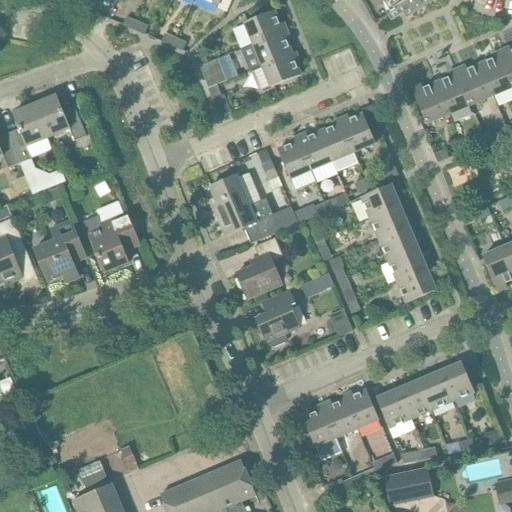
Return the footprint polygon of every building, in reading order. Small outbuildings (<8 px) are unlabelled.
[(383,0),(390,13),(387,15),(391,21),(403,13),(407,18),(434,0),(383,0)] [(87,1),(83,9),(94,14),(98,5),(87,1)] [(245,23),(254,45),(283,33),(274,12),(245,23)] [(126,17),(123,26),(134,30),(137,22),(126,17)] [(137,22),(134,30),(145,35),(148,27),(137,22)] [(254,45),(262,66),(291,54),(283,33),(254,45)] [(165,34),(161,42),(176,48),(179,40),(165,34)] [(179,40),(176,48),(183,51),(186,43),(179,40)] [(511,79),(511,51),(510,48),(500,52),(511,79)] [(492,59),(480,65),(493,96),(511,88),(511,79),(500,52),(491,56),(492,59)] [(203,53),(195,56),(200,67),(208,64),(203,53)] [(291,54),(262,66),(271,88),(300,76),(291,54)] [(200,67),(208,88),(216,85),(226,81),(217,60),(208,64),(200,67)] [(493,96),(480,65),(467,70),(466,67),(456,71),(471,106),(493,96)] [(448,78),(436,84),(449,115),(471,106),(456,71),(447,74),(448,78)] [(449,115),(436,84),(423,89),(421,85),(411,90),(426,125),(449,115)] [(216,85),(208,88),(213,99),(221,96),(216,85)] [(57,96),(35,105),(48,139),(70,130),(75,142),(87,137),(76,112),(65,117),(57,96)] [(33,198),(53,189),(47,174),(36,170),(31,159),(27,148),(48,139),(35,105),(13,114),(21,135),(10,139),(20,164),(33,198)] [(363,115),(341,124),(354,153),(375,144),(363,115)] [(320,133),(333,162),(354,153),(341,124),(320,133)] [(495,129),(483,134),(487,142),(498,137),(495,129)] [(320,133),(299,142),(311,171),(333,162),(320,133)] [(487,142),(483,134),(471,138),(475,147),(487,142)] [(0,158),(3,157),(8,169),(20,164),(10,139),(0,143),(0,158)] [(311,171),(299,142),(278,151),(290,180),(311,171)] [(446,150),(434,155),(438,163),(449,158),(446,150)] [(271,162),(261,166),(267,182),(278,178),(271,162)] [(237,176),(210,188),(217,205),(212,207),(216,215),(225,236),(244,228),(251,245),(280,232),(299,225),(294,213),(292,208),(273,216),(266,199),(261,201),(249,173),(238,178),(237,176)] [(376,175),(365,180),(369,189),(380,185),(376,175)] [(369,189),(365,180),(354,185),(359,194),(369,189)] [(391,186),(361,198),(370,219),(400,207),(391,186)] [(346,194),(325,203),(329,212),(350,203),(346,194)] [(511,202),(510,198),(498,203),(502,212),(511,207),(511,202)] [(325,203),(315,208),(318,216),(329,212),(325,203)] [(370,219),(379,240),(409,228),(400,207),(370,219)] [(473,213),(461,219),(464,227),(476,221),(473,213)] [(99,217),(84,223),(89,237),(97,255),(104,273),(129,263),(125,252),(141,246),(128,214),(127,214),(109,221),(102,225),(99,217)] [(37,278),(13,219),(0,224),(0,236),(2,241),(0,241),(0,287),(5,285),(3,282),(20,275),(23,284),(37,278)] [(34,250),(40,264),(48,283),(70,274),(73,281),(79,278),(73,264),(86,259),(79,240),(71,222),(50,230),(55,241),(34,250)] [(319,228),(310,232),(315,243),(323,239),(319,228)] [(418,249),(409,228),(379,240),(388,261),(418,249)] [(254,267),(236,274),(248,300),(264,293),(262,288),(280,280),(272,262),(283,258),(275,239),(256,247),(261,258),(251,262),(254,267)] [(323,239),(315,243),(320,253),(328,250),(323,239)] [(506,284),(511,281),(511,263),(505,247),(482,257),(497,292),(507,288),(506,284)] [(388,261),(397,282),(427,270),(418,249),(388,261)] [(338,282),(346,279),(342,268),(334,271),(338,282)] [(436,292),(427,270),(397,282),(406,304),(436,292)] [(328,274),(303,285),(308,297),(333,286),(333,285),(328,274)] [(338,282),(343,293),(351,290),(346,279),(338,282)] [(285,335),(300,329),(290,307),(294,305),(289,293),(263,304),(267,315),(256,320),(266,343),(268,342),(270,346),(274,348),(285,343),(286,339),(285,335)] [(347,303),(352,314),(360,311),(355,300),(347,303)] [(354,331),(353,316),(336,316),(337,331),(354,331)] [(440,373),(453,402),(474,393),(462,364),(440,373)] [(453,402),(440,373),(419,382),(432,411),(453,402)] [(419,382),(398,391),(411,420),(432,411),(419,382)] [(367,391),(345,400),(357,429),(379,420),(367,391)] [(411,420),(398,391),(377,400),(389,429),(411,420)] [(324,409),(336,438),(357,429),(345,400),(324,409)] [(315,447),(319,456),(322,462),(343,453),(336,438),(324,409),(303,418),(315,448),(315,447)] [(473,450),(483,448),(481,439),(469,441),(473,450)] [(473,450),(469,441),(458,444),(460,452),(473,450)] [(436,448),(424,451),(427,459),(437,457),(436,448)] [(414,462),(427,459),(424,451),(413,453),(414,462)] [(387,467),(383,459),(372,464),(376,472),(387,467)] [(68,476),(76,495),(99,486),(97,483),(112,478),(105,461),(68,476)] [(255,495),(241,461),(160,496),(167,511),(246,511),(241,501),(255,495)] [(385,479),(390,506),(433,497),(428,470),(385,479)] [(368,482),(364,474),(354,479),(357,487),(368,482)] [(341,480),(323,487),(328,499),(357,487),(354,479),(343,483),(341,480)] [(511,481),(495,485),(499,504),(511,501),(511,481)] [(77,511),(123,511),(112,485),(73,501),(77,511)] [(326,503),(322,511),(333,511),(336,507),(326,503)]
